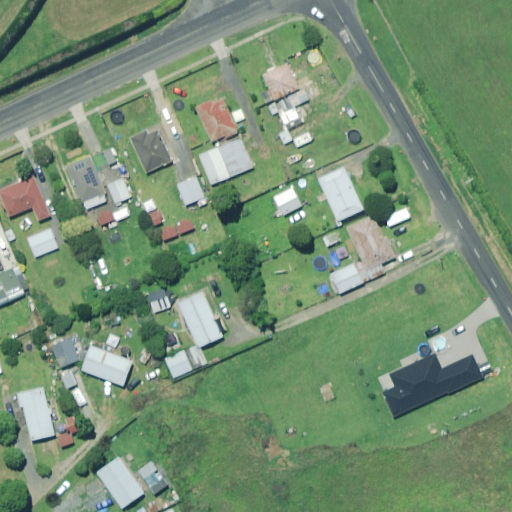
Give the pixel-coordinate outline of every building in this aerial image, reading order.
[(314,84),(328,76),(333,85),(342,80),(336,70),(331,62),(309,75),(314,84)] [(271,106),(303,90),(290,63),(265,76),(272,90),(265,94),(271,106)] [(303,90),(271,106),(276,117),(281,115),(289,131),(306,122),(305,120),(318,114),(315,108),(334,98),(325,82),(307,91),(305,88),(303,90)] [(242,132),(227,97),(200,109),(215,144),(242,132)] [(161,130),(156,132),(148,136),(147,133),(134,139),(149,173),(176,162),(168,145),(161,130)] [(302,157),(292,131),(283,134),(294,161),(302,157)] [(256,169),(245,140),(203,156),(214,185),(256,169)] [(120,163),(116,149),(106,152),(111,166),(120,163)] [(110,194),(95,155),(68,165),(83,204),(110,194)] [(367,210),(348,168),(322,180),(341,222),(367,210)] [(56,216),(41,176),(2,191),(12,218),(36,209),(41,222),(56,216)] [(208,199),(200,177),(181,184),(188,206),(208,199)] [(135,198),(128,179),(111,185),(118,205),(135,198)] [(305,207),(296,189),(278,198),(287,216),(305,207)] [(132,215),(129,206),(101,217),(105,226),(132,215)] [(298,226),(286,215),(279,224),(290,234),(298,226)] [(399,258),(379,216),(350,229),(370,272),(399,258)] [(124,232),(121,224),(106,230),(109,238),(124,232)] [(62,249),(55,229),(31,239),(38,258),(62,249)] [(345,241),(341,232),(326,238),(330,248),(345,241)] [(367,284),(358,264),(334,275),(343,295),(367,284)] [(0,274),(0,306),(12,302),(32,293),(25,275),(21,266),(0,274)] [(204,348),(228,337),(207,293),(181,305),(201,346),(169,359),(177,379),(211,364),(204,348)] [(84,361),(76,340),(56,348),(64,369),(84,361)] [(135,362),(95,347),(86,371),(126,387),(135,362)] [(60,435),(49,389),(23,395),(35,442),(60,435)] [(149,454),(145,457),(150,465),(142,471),(148,480),(161,471),(149,454)] [(148,493),(123,458),(100,474),(125,510),(148,493)]
